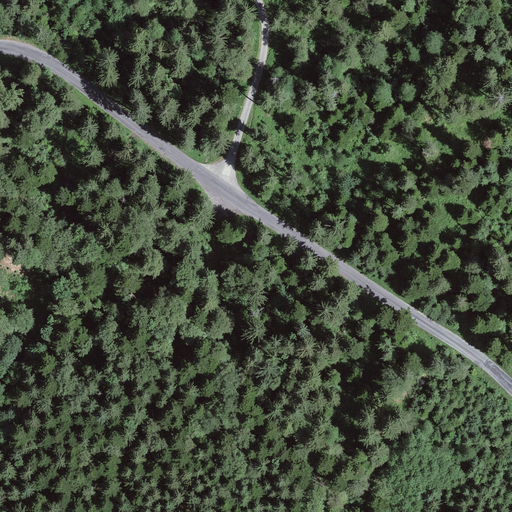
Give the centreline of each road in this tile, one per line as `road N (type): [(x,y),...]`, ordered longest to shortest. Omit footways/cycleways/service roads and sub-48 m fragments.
road 1 (tertiary): [(511,391),(483,361),(219,186)]
road 2 (tertiary): [(219,186),(41,54),(0,45)]
road 3 (unclassified): [(219,186),(264,49),(257,0)]
